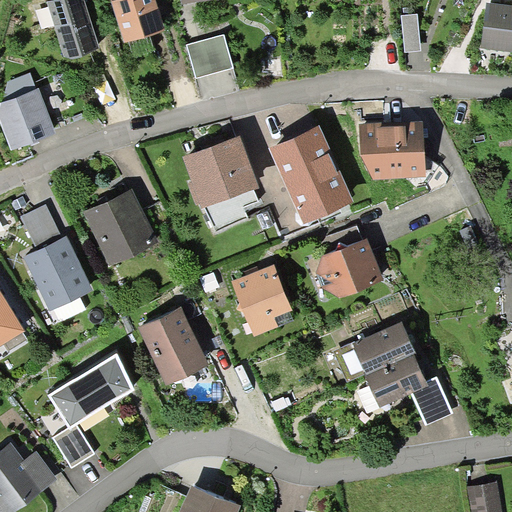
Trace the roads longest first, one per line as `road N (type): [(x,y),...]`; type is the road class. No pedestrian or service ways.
road 1 (residential): [(0,195),(95,149),(288,95),(349,85),(511,88)]
road 2 (residential): [(82,511),(193,441),(229,441),(327,473),(511,447)]
